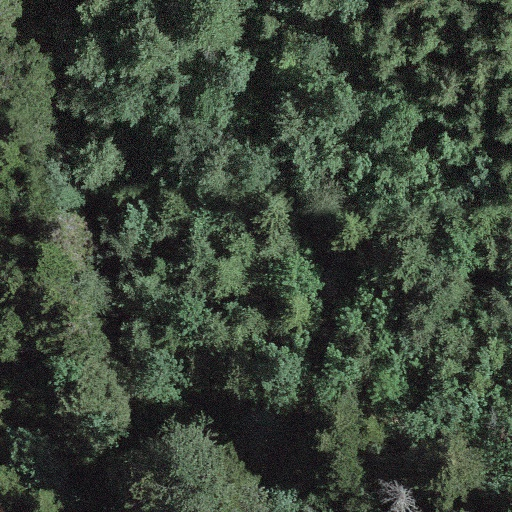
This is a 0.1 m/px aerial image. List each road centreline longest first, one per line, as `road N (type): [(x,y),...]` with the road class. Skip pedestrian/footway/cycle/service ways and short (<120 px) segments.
road 1 (track): [(260,511),(308,402),(321,331),(312,249),(243,0)]
road 2 (track): [(0,383),(163,378),(321,331)]
